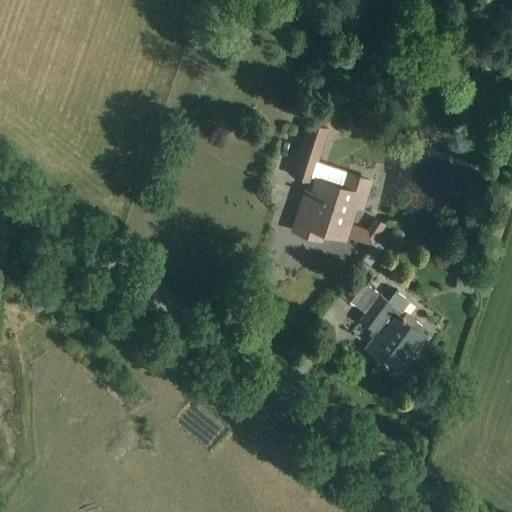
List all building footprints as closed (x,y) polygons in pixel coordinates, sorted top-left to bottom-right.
[(313,181),(329,130),(307,124),(291,175),(313,181)] [(306,191),(300,211),(306,213),(302,225),(346,239),(356,207),(361,208),(371,176),(342,167),(337,185),(317,178),(312,193),(306,191)] [(0,251),(18,228),(0,213),(0,251)] [(376,251),(381,226),(353,221),(348,246),(376,251)] [(369,278),(377,257),(366,253),(359,274),(369,278)] [(400,317),(401,317),(398,315),(408,300),(396,291),(388,301),(381,295),(368,286),(370,284),(360,276),(344,297),(362,310),(360,313),(365,316),(362,320),(378,332),(368,347),(399,370),(425,334),(421,331),(424,326),(414,319),(410,325),(400,317)] [(455,299),(471,299),(472,287),(456,286),(455,299)]
